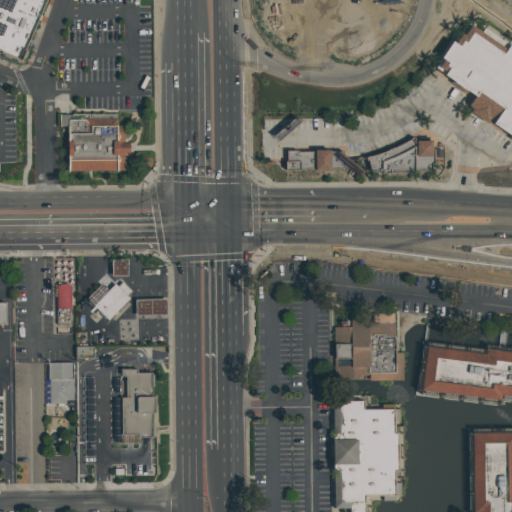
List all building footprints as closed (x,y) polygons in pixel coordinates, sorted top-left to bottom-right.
[(0,0),(0,54),(22,64),(51,0),(0,0)] [(511,47),(509,45),(506,49),(468,26),(458,42),(458,43),(450,43),(436,66),(436,73),(474,97),(471,102),(471,113),(511,137),(511,47)] [(67,120),(126,120),(126,175),(67,175),(67,120)] [(432,145),(369,148),(370,174),(414,172),(414,168),(433,167),(432,145)] [(285,151),(285,170),(330,170),(330,154),(335,154),(334,164),(338,164),(338,160),(341,160),(341,151),(285,151)] [(111,260),(127,260),(127,276),(111,276),(111,260)] [(126,296),(129,298),(108,319),(87,298),(100,284),(107,291),(114,284),(117,287),(121,282),(131,291),(126,296)] [(55,286),(69,286),(70,324),(56,324),(55,286)] [(135,300),(165,299),(165,315),(135,315),(135,300)] [(393,312),(393,352),(402,352),(403,380),(367,381),(367,376),(361,376),(361,379),(334,379),(333,327),(348,327),(348,313),(393,312)] [(75,346),(92,346),(92,357),(75,357),(75,346)] [(427,348),(485,356),(486,350),(511,353),(511,398),(502,397),(501,402),(479,399),(421,391),(427,348)] [(62,402),(47,402),(47,363),(72,363),(72,399),(62,399),(62,402)] [(137,368),(137,371),(152,371),(154,436),(138,436),(138,433),(122,433),(120,368),(137,368)] [(362,400),(362,408),(381,408),(380,403),(394,403),(395,436),(398,436),(399,474),(395,475),(395,499),(366,499),(366,511),(350,511),(350,507),(333,507),(331,401),(362,400)] [(511,432),(511,511),(472,511),(472,433),(511,432)]
